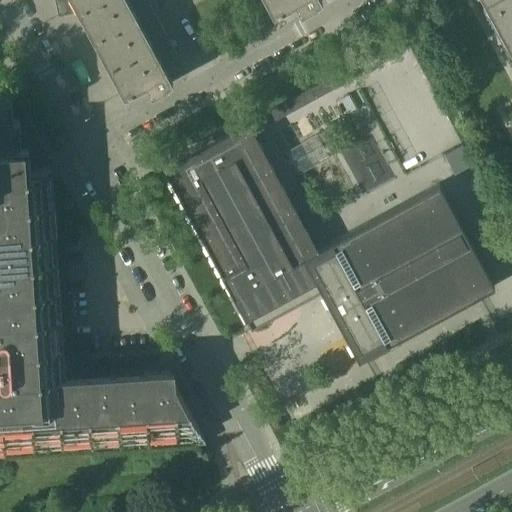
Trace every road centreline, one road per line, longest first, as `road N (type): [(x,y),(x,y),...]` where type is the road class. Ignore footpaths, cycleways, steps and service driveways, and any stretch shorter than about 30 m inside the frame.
road 1 (residential): [(83,147),(354,0)]
road 2 (residential): [(83,147),(220,396)]
road 3 (secondary): [(511,402),(305,511)]
road 4 (residential): [(4,0),(83,147)]
road 5 (residential): [(284,511),(220,396)]
